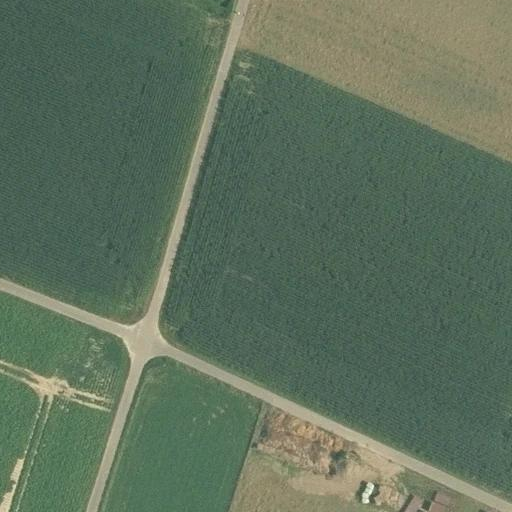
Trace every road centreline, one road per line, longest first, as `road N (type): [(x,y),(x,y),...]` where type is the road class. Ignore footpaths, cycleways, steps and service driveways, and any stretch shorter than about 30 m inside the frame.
road 1 (track): [(504,511),(143,345),(0,289)]
road 2 (track): [(244,0),(90,511)]
